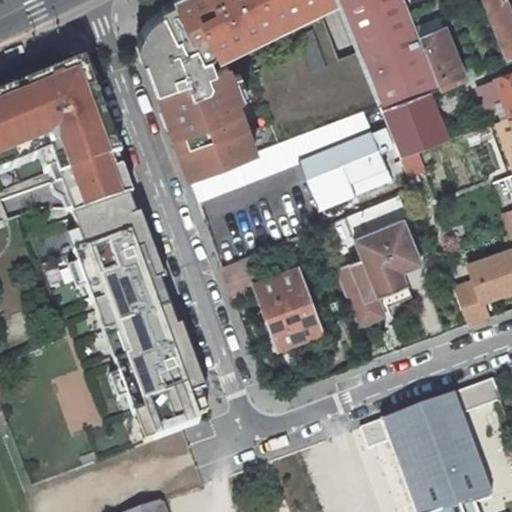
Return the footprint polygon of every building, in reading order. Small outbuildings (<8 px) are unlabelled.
[(169,0),(158,5),(160,10),(152,13),(144,19),(138,25),(137,28),(138,40),(189,177),(215,167),(234,160),(256,152),(236,98),(239,97),(226,62),(213,67),(208,54),(211,52),(214,45),(220,48),(318,0),(169,0)] [(402,0),(335,0),(380,111),(429,93),(439,90),(418,38),(402,0)] [(481,0),(503,58),(511,55),(511,31),(500,0),(481,0)] [(443,28),(418,38),(439,90),(463,80),(443,28)] [(312,73),(326,68),(311,29),(298,35),(312,73)] [(0,164),(44,147),(47,157),(37,161),(43,176),(47,174),(53,188),(59,186),(83,250),(69,255),(73,266),(82,289),(89,308),(90,308),(101,336),(112,332),(123,361),(112,366),(116,377),(124,399),(132,418),(142,444),(181,430),(197,424),(194,417),(205,413),(191,373),(196,371),(179,327),(175,329),(150,262),(154,261),(138,216),(134,218),(127,197),(131,196),(96,98),(90,100),(80,71),(67,77),(65,70),(0,96),(0,164)] [(511,72),(495,79),(509,118),(511,116),(511,72)] [(429,93),(380,111),(400,158),(416,152),(448,140),(429,93)] [(256,152),(234,160),(244,184),(301,162),(318,204),(352,190),(353,195),(391,179),(362,111),(256,152)] [(0,164),(0,175),(37,161),(47,157),(44,147),(0,164)] [(424,172),(416,152),(400,158),(408,178),(424,172)] [(234,160),(215,167),(224,191),(244,184),(234,160)] [(215,167),(189,177),(197,202),(224,191),(215,167)] [(503,208),(511,204),(511,175),(493,183),(503,208)] [(397,196),(363,210),(369,222),(378,218),(379,222),(403,211),(397,196)] [(361,258),(335,269),(356,319),(383,309),(412,297),(401,271),(421,263),(403,217),(353,238),(361,258)] [(480,301),(511,289),(511,258),(509,250),(467,266),(468,267),(480,301)] [(221,270),(231,296),(254,287),(263,309),(277,348),(320,333),(297,268),(261,282),(251,257),(221,270)] [(458,270),(468,267),(467,266),(464,258),(455,261),(458,270)] [(456,271),(453,262),(445,265),(448,274),(456,271)] [(73,292),(82,289),(73,266),(64,270),(73,292)] [(333,315),(344,312),(340,300),(329,304),(333,315)] [(323,340),(320,333),(277,348),(263,309),(257,312),(274,358),(323,340)] [(383,309),(356,319),(359,326),(386,316),(383,309)] [(52,380),(73,434),(101,424),(81,369),(52,380)] [(506,374),(491,379),(494,388),(509,382),(506,374)] [(116,403),(124,399),(116,377),(107,380),(116,403)] [(491,379),(471,387),(471,388),(479,409),(500,401),(494,388),(491,379)] [(452,395),(459,416),(479,409),(471,388),(452,395)] [(475,511),(473,505),(489,498),(459,416),(452,395),(364,427),(372,448),(395,511),(475,511)] [(162,511),(159,502),(130,511),(162,511)]
